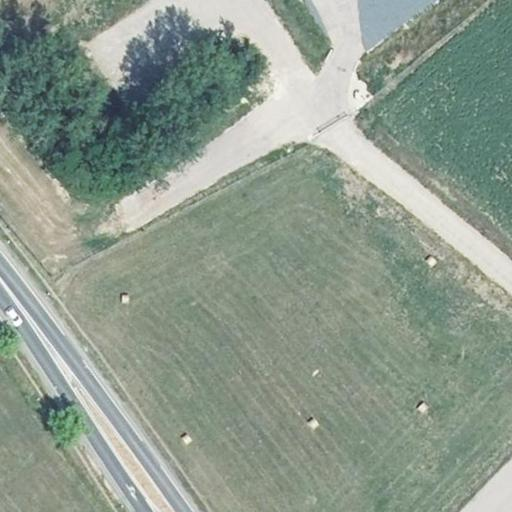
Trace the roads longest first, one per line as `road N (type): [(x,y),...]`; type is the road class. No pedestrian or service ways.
road 1 (secondary): [(183,511),(0,275)]
road 2 (secondary): [(0,280),(146,511)]
